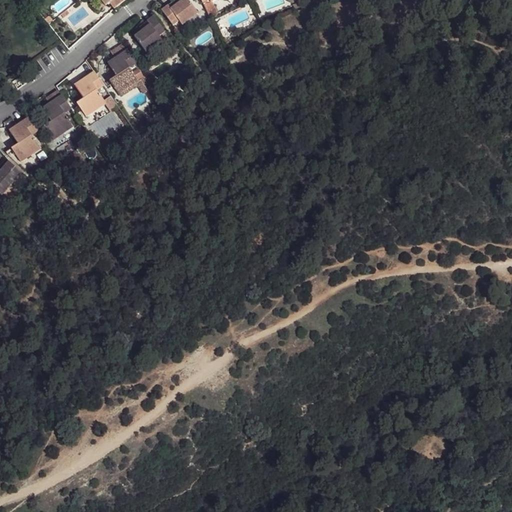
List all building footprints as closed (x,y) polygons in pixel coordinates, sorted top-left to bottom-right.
[(101,0),(93,0),(100,9),(105,5),(101,0)] [(101,0),(105,5),(110,2),(114,9),(124,0),(101,0)] [(172,9),(170,6),(163,11),(174,26),(181,21),(184,25),(200,13),(190,0),(184,0),(180,3),(172,9)] [(172,9),(180,3),(177,0),(170,6),(172,9)] [(212,3),(206,6),(211,17),(217,14),(212,3)] [(188,30),(203,18),(200,13),(184,25),(188,30)] [(163,41),(160,36),(165,32),(154,18),(148,22),(151,26),(143,31),(135,38),(147,53),(163,41)] [(148,22),(141,28),(143,31),(151,26),(148,22)] [(163,41),(147,53),(151,59),(167,46),(163,41)] [(129,49),(125,44),(113,52),(116,57),(129,49)] [(138,63),(129,49),(116,57),(108,63),(116,77),(111,80),(120,94),(141,80),(135,72),(132,67),(138,63)] [(92,67),(79,76),(83,81),(95,72),(92,67)] [(152,88),(139,69),(135,72),(141,80),(120,94),(123,97),(139,87),(143,94),(152,88)] [(106,103),(98,90),(105,86),(95,72),(83,81),(75,86),(85,99),(77,105),(87,118),(106,103)] [(61,95),(58,90),(45,99),(48,104),(61,95)] [(71,109),(61,95),(48,104),(41,109),(50,123),(44,127),(53,141),(73,127),(64,114),(71,109)] [(17,126),(30,117),(27,112),(14,121),(17,126)] [(40,149),(32,136),(39,131),(30,117),(17,126),(10,131),(18,144),(11,149),(20,163),(40,149)] [(10,162),(0,172),(0,177),(13,165),(10,162)] [(25,175),(13,165),(0,177),(0,194),(4,198),(25,175)]
